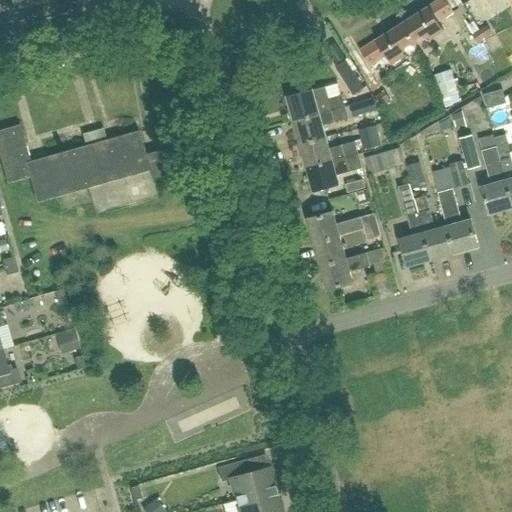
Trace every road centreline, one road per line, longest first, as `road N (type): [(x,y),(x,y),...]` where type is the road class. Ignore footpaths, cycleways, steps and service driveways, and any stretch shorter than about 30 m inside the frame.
road 1 (residential): [(290,336),(196,0)]
road 2 (residential): [(511,274),(290,336)]
road 3 (residential): [(339,511),(290,336)]
road 4 (unclassified): [(0,58),(160,0)]
